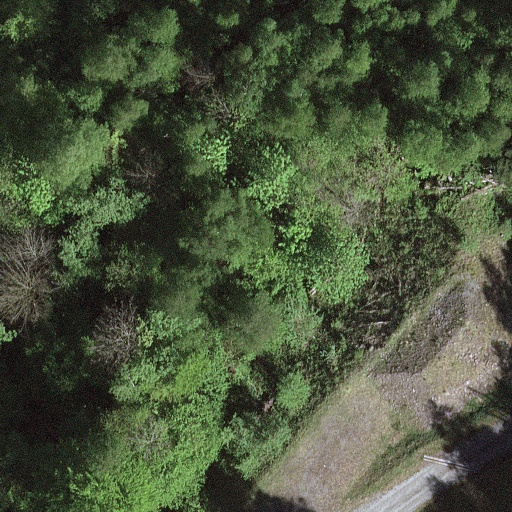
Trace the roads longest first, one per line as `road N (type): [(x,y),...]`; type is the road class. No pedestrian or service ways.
road 1 (track): [(446,343),(330,441),(273,511)]
road 2 (track): [(382,511),(511,426)]
